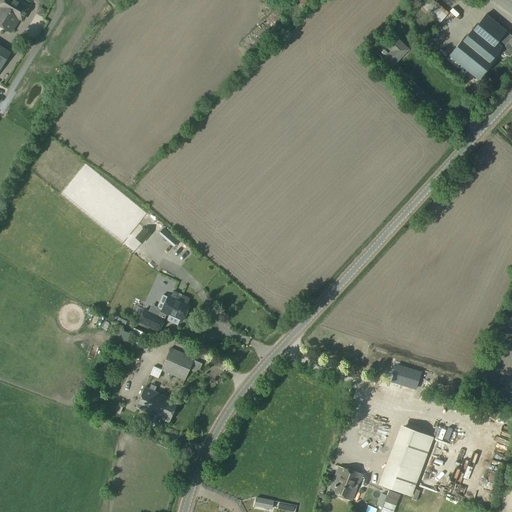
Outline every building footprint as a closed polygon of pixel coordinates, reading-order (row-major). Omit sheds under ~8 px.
[(0,25),(11,32),(13,29),(19,19),(22,20),(22,19),(29,8),(15,0),(0,0),(0,1),(0,25)] [(291,17),(285,22),(290,27),(296,22),(295,20),(305,7),(297,0),(294,0),(294,1),(291,4),(289,8),(292,11),(288,15),(291,17)] [(274,11),(240,44),(250,54),(283,22),(279,16),(285,10),(282,7),(285,4),(282,1),(279,3),(277,2),(272,7),(274,11)] [(464,37),(449,56),(478,80),(494,61),(492,59),(500,49),(509,57),(511,53),(511,37),(506,33),(508,31),(486,14),(485,16),(476,27),(475,26),(465,38),(464,37)] [(385,44),(376,53),(391,67),(408,50),(396,37),(387,46),(385,44)] [(105,245),(112,230),(104,226),(97,241),(105,245)] [(150,233),(144,228),(136,238),(142,243),(150,233)] [(174,247),(178,242),(177,241),(162,229),(159,233),(174,247)] [(135,260),(139,249),(134,247),(129,258),(135,260)] [(148,309),(143,321),(163,330),(168,318),(167,318),(169,313),(172,315),(170,320),(181,324),(183,320),(186,321),(193,304),(191,303),(193,298),(176,291),(174,296),(172,295),(171,297),(166,295),(161,307),(166,309),(165,311),(163,315),(148,309)] [(171,348),(160,370),(185,381),(195,358),(171,348)] [(145,388),(136,407),(156,416),(159,418),(169,422),(178,402),(154,392),(156,387),(151,385),(149,389),(147,389),(145,388)] [(399,424),(377,484),(410,496),(433,437),(399,424)] [(437,455),(437,465),(449,464),(449,455),(437,455)] [(457,455),(453,468),(458,470),(463,458),(457,455)] [(339,466),(329,490),(352,500),(362,475),(339,466)] [(261,498),(259,508),(272,511),(276,511),(279,502),(261,498)]
